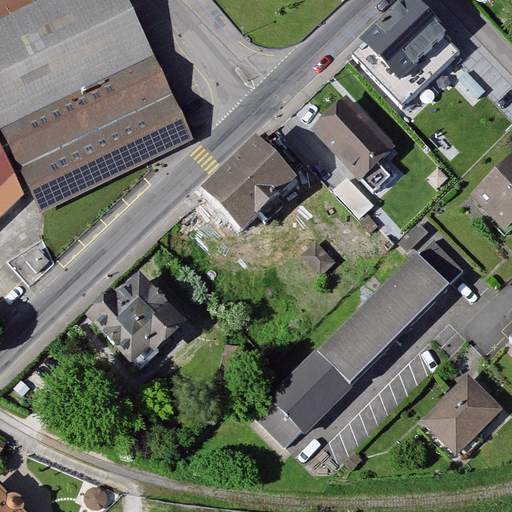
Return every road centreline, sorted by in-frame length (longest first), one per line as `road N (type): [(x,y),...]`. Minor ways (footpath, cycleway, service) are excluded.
road 1 (tertiary): [(0,367),(267,106)]
road 2 (tertiary): [(267,106),(381,0)]
road 3 (residential): [(267,106),(184,0)]
